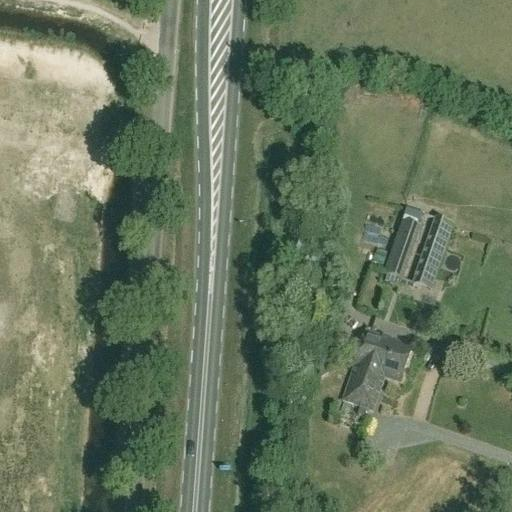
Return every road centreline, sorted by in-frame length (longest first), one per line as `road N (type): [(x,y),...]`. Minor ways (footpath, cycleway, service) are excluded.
road 1 (unclassified): [(129,511),(168,0)]
road 2 (primary): [(191,511),(214,214)]
road 3 (primary): [(214,214),(239,0)]
road 4 (primary): [(205,0),(202,80),(214,214)]
